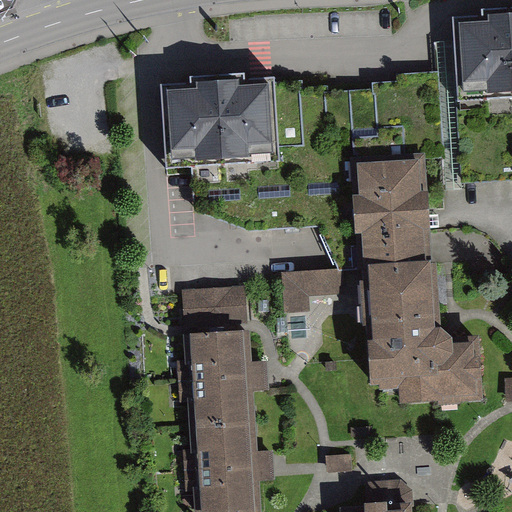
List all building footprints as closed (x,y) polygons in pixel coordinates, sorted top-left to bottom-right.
[(511,15),(460,20),(465,73),(467,107),(511,103),(511,15)] [(280,174),(193,179),(196,216),(250,237),(320,232),(361,230),(358,174),(422,170),(445,168),(439,74),(397,77),(398,87),(373,88),(373,95),(330,97),(330,91),(304,93),(304,83),(275,85),(280,174)] [(191,91),(162,93),(167,181),(193,179),(280,174),(275,85),(246,87),(246,82),(191,85),(191,91)] [(422,170),(358,174),(361,230),(364,272),(372,395),(400,393),(401,412),(481,407),(477,344),(451,346),(433,347),(432,333),(430,295),(422,170)] [(364,272),(361,230),(320,232),(342,274),(364,272)] [(344,298),(342,274),(279,278),(281,319),(306,318),(305,301),(344,298)] [(240,290),(187,292),(188,327),(197,511),(252,511),(251,487),(270,486),(268,457),(247,458),(244,394),(264,393),(262,365),(244,366),(241,322),(240,290)] [(349,511),(395,511),(396,511),(390,511),(373,511),(373,500),(349,502),(349,511)]
